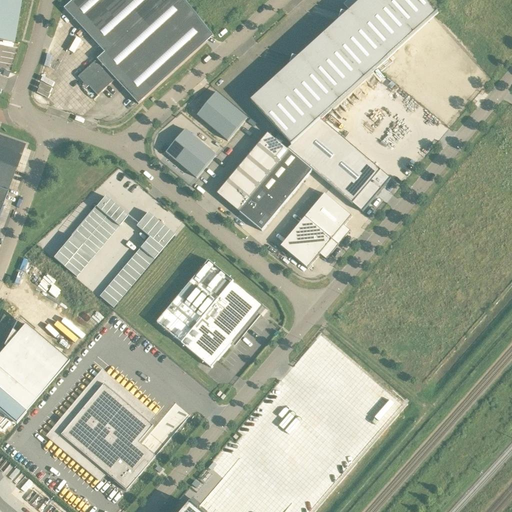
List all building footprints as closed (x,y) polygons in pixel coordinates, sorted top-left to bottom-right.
[(0,0),(0,41),(14,43),(17,24),(20,0),(0,0)] [(74,0),(64,9),(105,53),(78,78),(84,84),(86,83),(98,96),(116,80),(139,105),(214,37),(184,0),(74,0)] [(290,67),(251,102),(292,143),(322,117),(438,14),(425,0),(348,0),(344,5),(350,12),(347,15),(342,13),(339,23),(299,59),(293,58),(290,67)] [(47,99),(55,84),(45,78),(36,93),(47,99)] [(218,95),(198,119),(227,143),(247,119),(218,95)] [(292,143),(288,148),(292,151),(313,171),(362,214),(392,180),(322,117),(292,143)] [(216,156),(186,130),(166,154),(197,179),(216,156)] [(258,146),(280,165),(292,151),(288,148),(268,134),(258,146)] [(0,213),(25,145),(0,136),(0,213)] [(248,158),(270,177),(280,165),(258,146),(248,158)] [(303,184),(313,171),(292,151),(280,165),(303,184)] [(270,177),(248,158),(238,170),(260,189),(270,177)] [(293,196),(303,184),(280,165),(270,177),(293,196)] [(260,189),(238,170),(228,182),(250,201),(260,189)] [(282,208),(293,196),(270,177),(260,189),(260,190),(282,208)] [(250,202),(250,201),(228,182),(217,195),(240,214),(250,202)] [(272,220),(282,208),(260,190),(250,201),(250,202),(272,220)] [(326,260),(349,233),(343,228),(352,217),(325,194),(281,247),(308,270),(320,255),(326,260)] [(100,213),(109,203),(104,199),(95,209),(100,213)] [(272,220),(250,202),(240,214),(262,232),(272,220)] [(105,217),(114,207),(109,203),(100,213),(105,217)] [(109,221),(118,211),(114,207),(105,217),(106,219),(109,221)] [(105,217),(100,213),(95,209),(92,214),(103,223),(106,219),(105,217)] [(114,225),(123,215),(118,211),(109,221),(114,225)] [(103,223),(92,214),(88,218),(99,228),(103,223)] [(114,225),(119,229),(128,218),(123,215),(114,225)] [(141,233),(153,220),(147,215),(136,229),(141,233)] [(99,228),(88,218),(84,223),(95,232),(99,228)] [(103,223),(115,234),(119,229),(114,225),(109,221),(106,219),(103,223)] [(146,238),(158,224),(153,220),(141,233),(146,238)] [(84,223),(80,228),(91,237),(95,232),(84,223)] [(99,228),(111,238),(115,234),(103,223),(99,228)] [(152,242),(163,229),(158,224),(146,238),(149,240),(152,242)] [(91,237),(80,228),(76,233),(87,242),(87,241),(91,237)] [(95,232),(107,243),(111,238),(99,228),(95,232)] [(163,229),(152,242),(157,247),(169,233),(163,229)] [(91,237),(104,247),(107,243),(95,232),(91,237)] [(82,247),(83,246),(87,242),(76,233),(71,238),(82,247)] [(157,247),(162,251),(174,237),(169,233),(157,247)] [(91,237),(87,241),(100,252),(104,247),(91,237)] [(78,253),(80,251),(82,247),(71,238),(67,244),(78,253)] [(157,247),(152,242),(149,240),(144,245),(158,257),(162,251),(157,247)] [(87,242),(83,246),(96,256),(100,252),(87,241),(87,242)] [(73,258),(76,255),(78,253),(67,244),(62,249),(73,258)] [(144,245),(140,250),(153,262),(158,257),(144,245)] [(82,247),(80,251),(92,261),(96,256),(83,246),(82,247)] [(62,249),(58,254),(69,263),(72,260),(73,258),(62,249)] [(140,250),(135,256),(149,267),(153,262),(140,250)] [(78,253),(76,255),(88,266),(92,261),(80,251),(78,253)] [(64,269),(68,264),(69,263),(58,254),(53,260),(64,269)] [(73,258),(72,260),(84,270),(88,266),(76,255),(73,258)] [(135,256),(131,261),(144,273),(149,267),(135,256)] [(69,263),(68,264),(81,275),(84,270),(72,260),(69,263)] [(131,261),(126,266),(140,278),(144,273),(131,261)] [(263,307),(261,305),(209,261),(157,324),(212,369),(213,367),(218,362),(258,313),(263,307)] [(68,264),(64,269),(77,279),(81,275),(68,264)] [(126,266),(122,272),(136,283),(140,278),(126,266)] [(122,272),(117,277),(131,289),(136,283),(122,272)] [(117,277),(113,282),(127,294),(131,289),(117,277)] [(113,282),(108,288),(122,299),(127,294),(113,282)] [(108,288),(104,293),(118,305),(122,299),(108,288)] [(104,293),(99,298),(113,310),(118,305),(104,293)] [(155,457),(138,443),(153,426),(103,385),(60,436),(126,492),(155,457)] [(11,477),(16,469),(9,464),(4,473),(11,477)]
